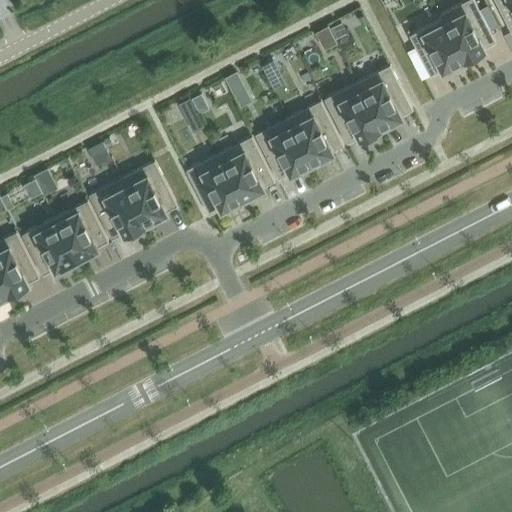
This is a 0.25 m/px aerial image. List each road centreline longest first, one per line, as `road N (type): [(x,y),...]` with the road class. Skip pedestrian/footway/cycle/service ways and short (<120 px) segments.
road 1 (residential): [(511,71),(450,103),(422,141),(214,248)]
road 2 (tertiary): [(0,468),(260,334)]
road 3 (tertiary): [(260,334),(511,205)]
road 4 (residential): [(0,338),(179,241),(214,248)]
road 5 (residential): [(0,58),(113,0)]
